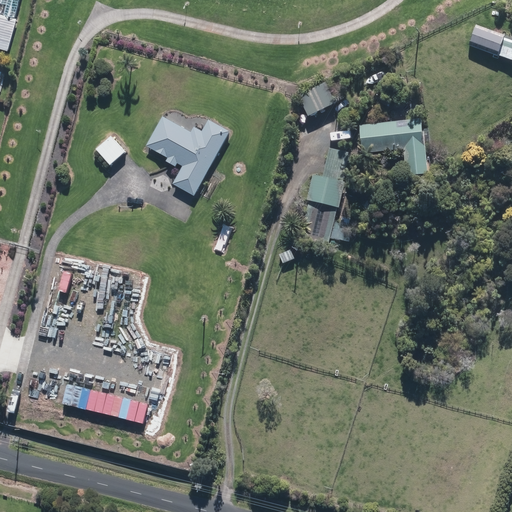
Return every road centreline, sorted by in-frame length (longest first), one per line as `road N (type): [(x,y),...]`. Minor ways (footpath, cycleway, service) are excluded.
road 1 (track): [(222,511),(225,420),(287,191),(324,137)]
road 2 (tertiary): [(211,511),(0,458)]
